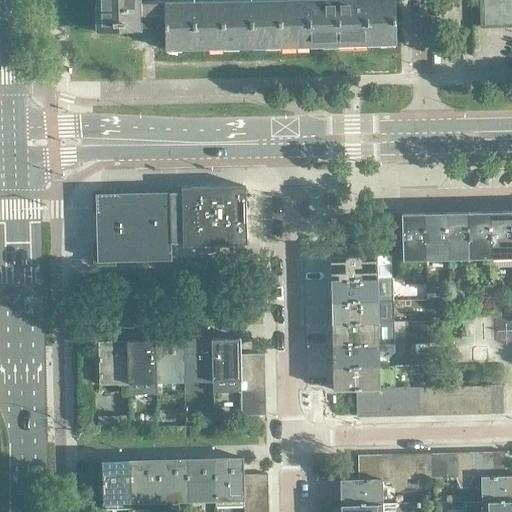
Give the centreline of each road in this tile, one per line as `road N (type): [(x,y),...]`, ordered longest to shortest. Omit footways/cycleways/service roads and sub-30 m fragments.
road 1 (secondary): [(28,511),(15,156)]
road 2 (residential): [(292,439),(289,149)]
road 3 (tertiary): [(290,129),(13,127)]
road 4 (tertiary): [(15,156),(289,149)]
road 5 (residential): [(292,439),(511,434)]
road 6 (residential): [(422,146),(427,198),(511,196)]
road 7 (tertiary): [(289,149),(422,146)]
road 8 (tertiary): [(422,126),(290,129)]
road 9 (secondary): [(13,127),(10,0)]
road 10 (residential): [(422,126),(420,0)]
